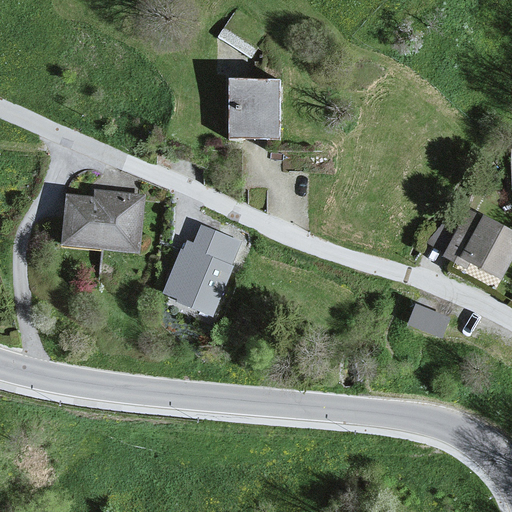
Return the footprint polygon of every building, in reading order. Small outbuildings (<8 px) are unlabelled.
[(280,85),(229,83),(226,140),(277,143),(280,85)] [(92,201),(63,199),(59,248),(137,254),(142,197),(93,193),(92,201)] [(503,275),(511,255),(511,232),(480,215),(459,260),(498,280),(503,275)] [(237,277),(181,251),(161,296),(217,321),(237,277)] [(418,299),(410,321),(444,333),(452,311),(418,299)]
